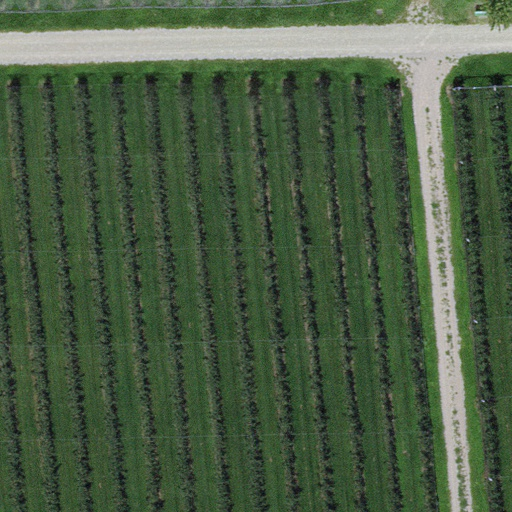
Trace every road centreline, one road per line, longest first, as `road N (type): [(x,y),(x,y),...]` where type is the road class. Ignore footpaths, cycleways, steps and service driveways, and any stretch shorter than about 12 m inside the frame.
road 1 (track): [(0,89),(511,80)]
road 2 (track): [(457,511),(421,84)]
